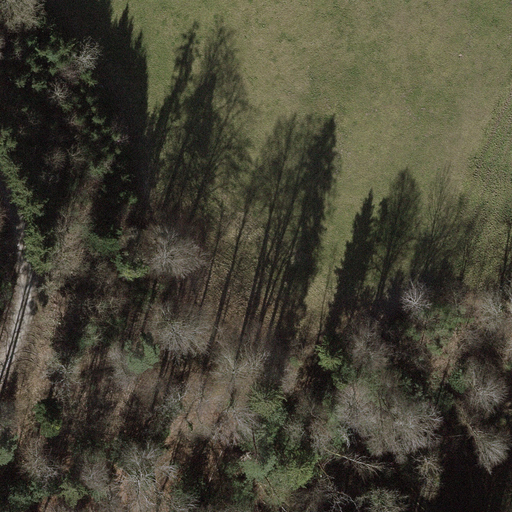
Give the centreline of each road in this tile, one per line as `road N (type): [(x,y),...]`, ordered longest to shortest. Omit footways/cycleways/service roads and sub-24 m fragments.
road 1 (track): [(43,0),(100,62),(124,104),(182,304),(168,338),(130,360),(0,371)]
road 2 (track): [(0,360),(22,302),(24,271),(0,182)]
